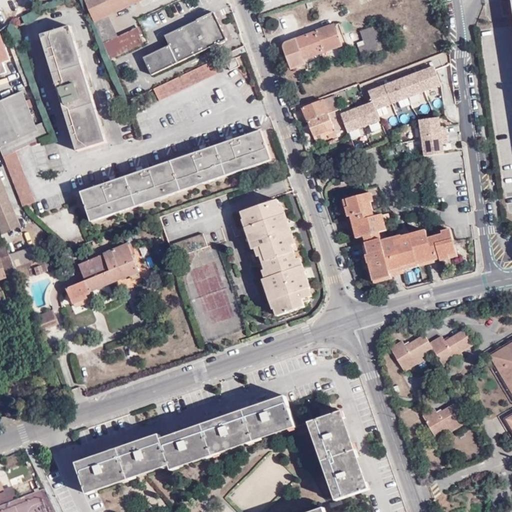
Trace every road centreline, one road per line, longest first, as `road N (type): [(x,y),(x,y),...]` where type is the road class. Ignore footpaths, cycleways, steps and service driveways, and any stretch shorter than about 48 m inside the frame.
road 1 (residential): [(350,323),(0,442)]
road 2 (residential): [(350,323),(242,0)]
road 3 (residential): [(455,0),(495,280)]
road 4 (residential): [(417,511),(350,323)]
road 5 (residential): [(495,280),(350,323)]
